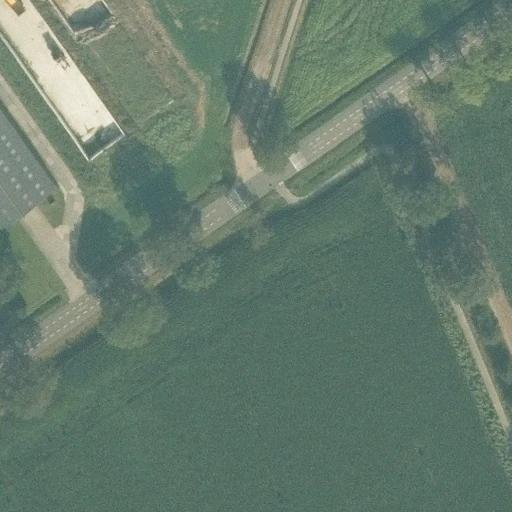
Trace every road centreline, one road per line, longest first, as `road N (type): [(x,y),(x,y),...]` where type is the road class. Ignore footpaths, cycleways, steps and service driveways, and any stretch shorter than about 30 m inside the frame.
road 1 (tertiary): [(0,366),(511,9)]
road 2 (track): [(400,87),(511,343)]
road 3 (track): [(237,147),(282,0)]
